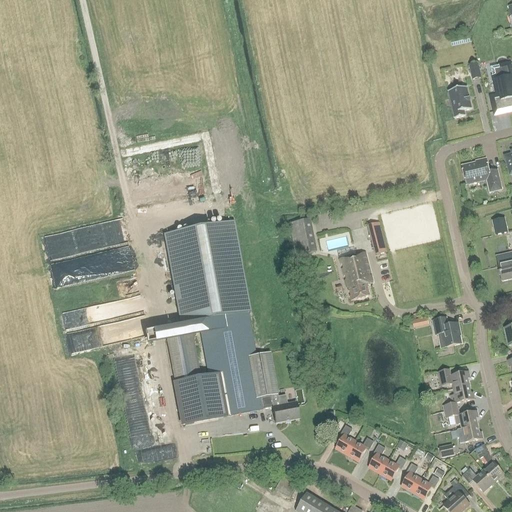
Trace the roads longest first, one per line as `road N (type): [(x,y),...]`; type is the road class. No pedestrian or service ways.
road 1 (residential): [(0,496),(299,465),(396,511)]
road 2 (residential): [(480,312),(468,299),(441,155),(511,132)]
road 3 (track): [(82,0),(132,211)]
road 4 (residential): [(511,449),(480,343),(480,312)]
